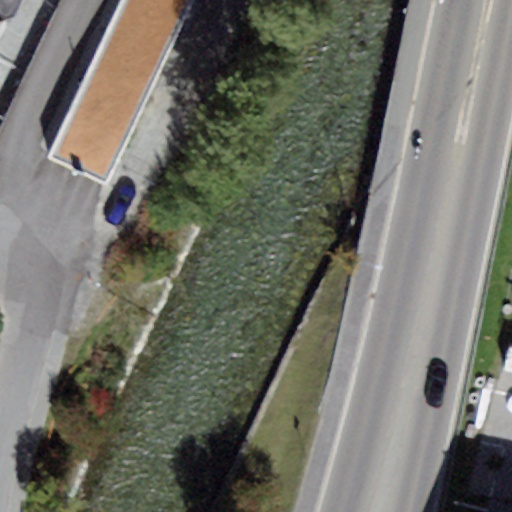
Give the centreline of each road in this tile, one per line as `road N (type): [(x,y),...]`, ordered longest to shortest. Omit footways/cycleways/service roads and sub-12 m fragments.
road 1 (primary): [(459,0),(345,511)]
road 2 (primary): [(412,511),(511,35)]
road 3 (residential): [(0,456),(43,292),(28,267),(0,253)]
